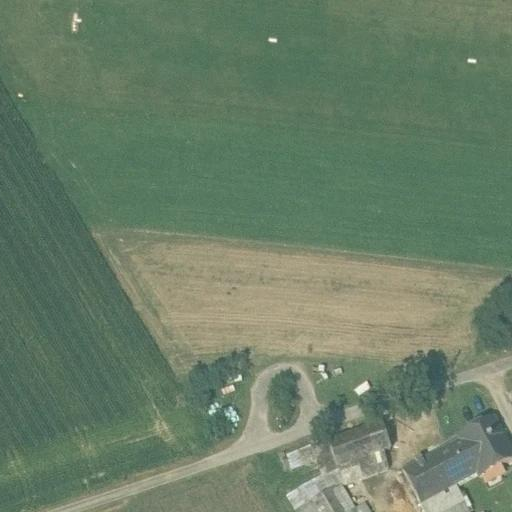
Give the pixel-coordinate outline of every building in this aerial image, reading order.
[(511,457),(492,421),(460,438),(461,441),(436,454),(454,488),(455,487),(479,474),(481,477),(511,459),(511,457)] [(382,425),(312,450),(323,479),(358,467),(363,479),(388,470),(383,453),(391,450),(382,425)] [(436,454),(402,472),(421,506),(454,488),(436,454)] [(340,486),(312,502),(303,487),(287,497),(295,511),(368,511),(365,506),(355,511),(340,486)] [(454,488),(421,506),(424,511),(445,511),(464,502),(455,487),(454,488)]
